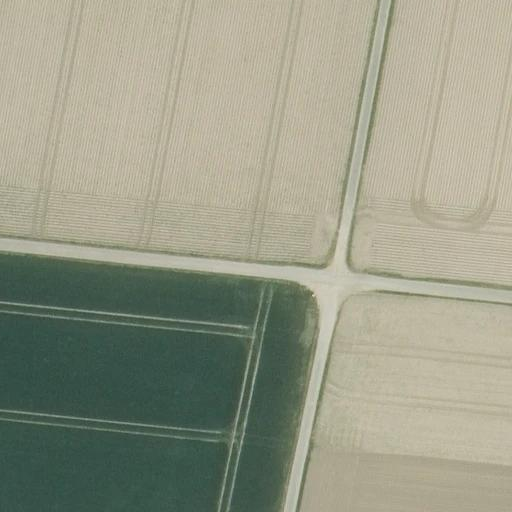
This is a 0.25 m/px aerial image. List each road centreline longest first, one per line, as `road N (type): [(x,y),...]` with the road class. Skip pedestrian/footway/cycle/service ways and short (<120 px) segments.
road 1 (track): [(0,241),(511,298)]
road 2 (unclassified): [(387,0),(337,280)]
road 3 (track): [(337,280),(288,511)]
